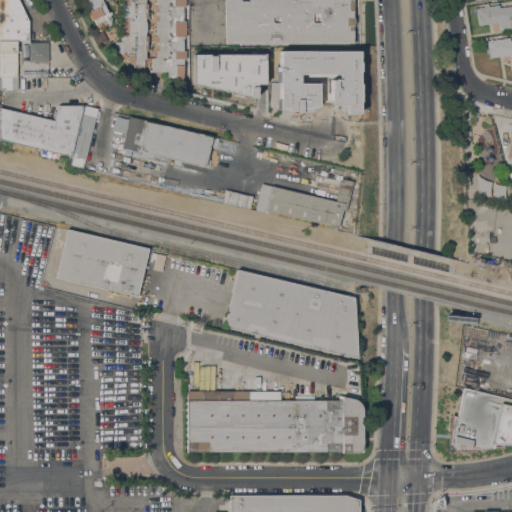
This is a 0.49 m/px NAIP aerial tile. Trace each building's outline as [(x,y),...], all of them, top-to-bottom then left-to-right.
[(0,0),(17,0),(28,21),(28,41),(16,41),(16,42),(0,42),(0,0)] [(145,66),(133,66),(133,65),(127,63),(127,61),(125,60),(123,61),(118,56),(119,55),(114,49),(114,42),(120,42),(120,36),(117,36),(117,18),(120,18),(120,4),(118,4),(118,0),(101,0),(103,3),(104,3),(105,6),(104,6),(107,13),(109,11),(110,14),(109,25),(106,27),(107,28),(99,32),(93,19),(91,20),(88,12),(90,11),(84,0),(145,0),(145,4),(147,4),(147,9),(146,9),(146,12),(147,12),(147,18),(145,18),(145,22),(145,23),(146,23),(146,26),(145,27),(146,28),(147,31),(146,31),(145,32),(145,36),(147,36),(147,42),(146,42),(146,44),(147,44),(147,51),(145,51),(145,55),(146,55),(146,58),(148,58),(148,63),(145,63),(145,66)] [(185,0),(185,6),(182,6),(182,21),(184,21),(185,37),(182,37),(182,51),(185,51),(185,60),(182,60),(182,78),(174,78),(166,78),(166,72),(150,72),(150,59),(151,58),(154,58),(154,55),(155,54),(156,54),(156,52),(154,52),(154,45),(154,43),(154,36),(156,36),(156,34),(154,34),(154,25),(155,24),(156,23),(156,22),(154,22),(153,15),(155,15),(155,13),(154,13),(153,6),(156,6),(156,4),(154,3),(154,0),(185,0)] [(225,44),(225,27),(224,27),(224,0),(240,0),(240,1),(248,1),(248,0),(352,0),(352,18),(353,18),(353,26),(352,26),(352,43),(225,44)] [(511,5),(511,27),(501,30),(500,25),(499,25),(498,22),(491,23),(492,24),(488,25),(488,24),(478,25),(477,24),(478,24),(476,8),(498,5),(499,7),(511,5)] [(97,46),(91,37),(102,31),(107,40),(97,46)] [(511,62),(511,63),(511,57),(509,57),(509,55),(502,56),(502,57),(499,58),(499,56),(489,57),(487,40),(509,38),(509,40),(511,39),(511,62)] [(0,42),(16,42),(16,77),(17,77),(17,78),(0,78),(0,42)] [(48,61),(29,61),(29,43),(48,42),(48,61)] [(304,69),(292,69),(292,67),(289,67),(289,69),(277,69),(277,67),(270,67),(270,50),(275,50),(275,47),(352,47),(352,66),(350,66),(350,69),(339,69),(339,67),(334,67),(334,69),(321,69),(321,67),(304,67),(304,69)] [(263,54),(191,54),(191,91),(255,91),(255,84),(263,84),(263,54)] [(269,76),(279,76),(279,79),(285,79),(285,80),(288,80),(288,111),(285,111),(285,112),(269,112),(269,76)] [(0,78),(17,78),(17,89),(0,89),(0,78)] [(0,138),(0,108),(53,121),(57,106),(82,106),(83,107),(71,156),(0,138)] [(83,107),(97,110),(83,168),(70,164),(72,157),(71,156),(83,107)] [(138,151),(138,152),(121,148),(124,134),(112,131),(115,117),(127,120),(128,117),(218,139),(216,147),(210,146),(207,159),(210,160),(208,168),(138,151)] [(335,201),(340,179),(352,181),(345,211),(341,210),(337,227),(267,211),(267,213),(254,210),(261,184),(335,201)] [(491,197),(503,197),(503,185),(491,185),(491,197)] [(221,202),(223,190),(251,197),(249,208),(221,202)] [(56,280),(56,277),(55,277),(66,230),(149,251),(138,299),(56,280)] [(354,299),(357,361),(224,328),(224,327),(223,327),(236,271),(354,299)] [(456,416),(462,388),(501,398),(499,403),(511,406),(511,445),(491,445),(490,448),(478,450),(453,451),(451,448),(449,446),(447,445),(450,415),(455,416),(456,416)] [(303,400),(303,396),(313,396),(313,400),(337,399),(337,396),(355,400),(358,402),(360,405),(361,407),(361,450),(360,451),(358,452),(187,452),(187,391),(279,391),(279,400),(303,400)] [(229,511),(229,497),(345,496),(359,502),(359,511),(229,511)]
